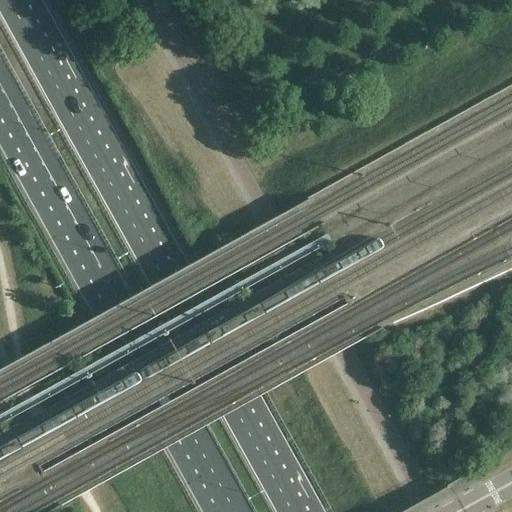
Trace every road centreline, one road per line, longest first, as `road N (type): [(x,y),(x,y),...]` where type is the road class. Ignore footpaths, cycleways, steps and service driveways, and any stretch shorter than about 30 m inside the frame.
road 1 (trunk): [(291,511),(7,0)]
road 2 (trunk): [(0,88),(233,511)]
